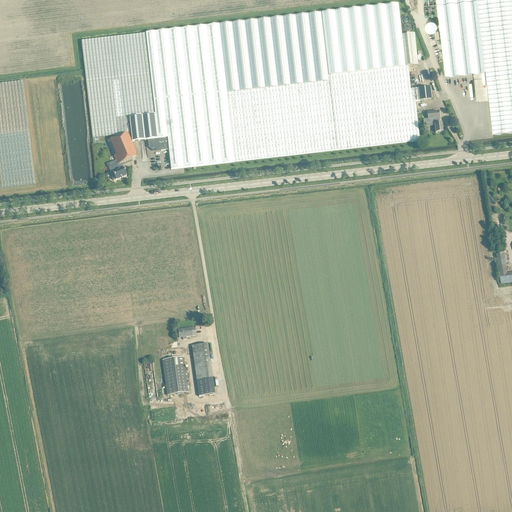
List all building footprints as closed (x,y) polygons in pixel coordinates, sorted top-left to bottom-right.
[(511,130),(511,0),(436,0),(437,0),(437,4),(439,15),(445,74),(486,70),(493,132),(511,130)] [(439,15),(437,4),(424,5),(425,16),(439,15)] [(402,36),(398,5),(81,41),(91,127),(92,138),(93,145),(100,144),(99,137),(125,134),(127,133),(126,116),(155,113),(155,114),(129,117),(132,142),(148,140),(149,147),(155,147),(161,151),(169,150),(171,169),(420,141),(415,101),(432,99),(430,87),(410,89),(408,67),(418,66),(414,34),(402,36)] [(0,189),(35,185),(22,82),(0,84),(0,189)] [(438,123),(438,118),(440,118),(439,111),(427,113),(428,119),(423,120),(424,127),(424,125),(434,124),(435,133),(443,132),(442,123),(438,123)] [(112,139),(108,141),(118,165),(121,163),(136,157),(136,152),(128,133),(127,133),(125,134),(118,137),(112,139)] [(118,165),(109,168),(111,173),(113,172),(114,176),(112,177),(112,178),(112,180),(114,181),(127,176),(121,163),(118,165)] [(505,266),(498,267),(501,285),(511,283),(511,274),(507,275),(506,275),(505,266)] [(186,339),(186,337),(195,336),(194,328),(178,330),(179,338),(183,337),(183,340),(186,339)] [(208,344),(192,346),(192,351),(197,381),(199,397),(215,395),(212,379),(208,349),(208,344)] [(167,395),(188,393),(183,357),(162,360),(167,395)]
